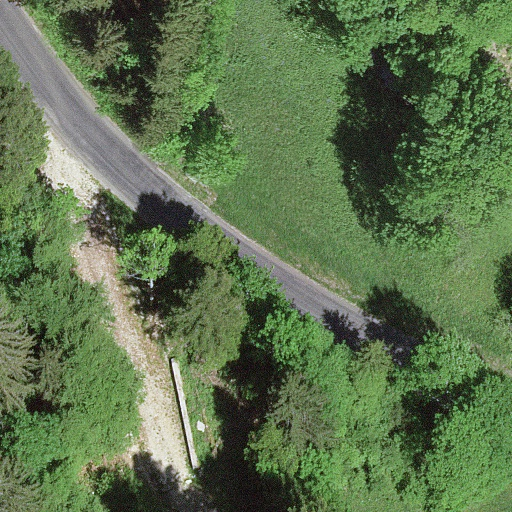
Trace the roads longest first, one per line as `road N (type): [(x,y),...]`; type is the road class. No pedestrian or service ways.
road 1 (unclassified): [(511,409),(331,319),(223,250),(116,167),(0,17)]
road 2 (track): [(82,127),(87,226),(175,480),(194,511)]
